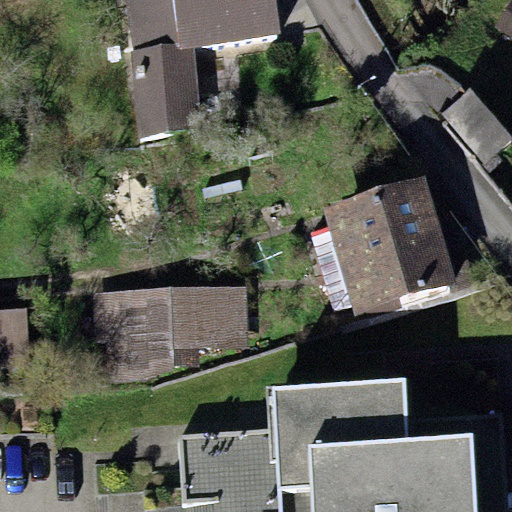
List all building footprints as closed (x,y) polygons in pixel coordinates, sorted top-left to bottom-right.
[(268,0),(126,0),(131,52),(129,52),(136,142),(200,130),(193,57),(273,44),(268,0)] [(511,10),(510,10),(498,30),(511,38),(511,10)] [(442,116),(481,166),(510,144),(471,94),(442,116)] [(425,182),(325,211),(326,215),(303,221),(328,306),(355,298),(356,302),(395,290),(398,300),(477,277),(471,258),(449,264),(445,251),(457,247),(449,220),(437,223),(425,182)] [(178,296),(95,297),(97,378),(169,376),(197,366),(197,330),(178,330),(178,296)] [(22,316),(0,316),(0,357),(25,356),(22,316)] [(409,373),(411,407),(272,414),(273,446),(182,450),(185,511),(504,511),(497,369),(409,373)]
